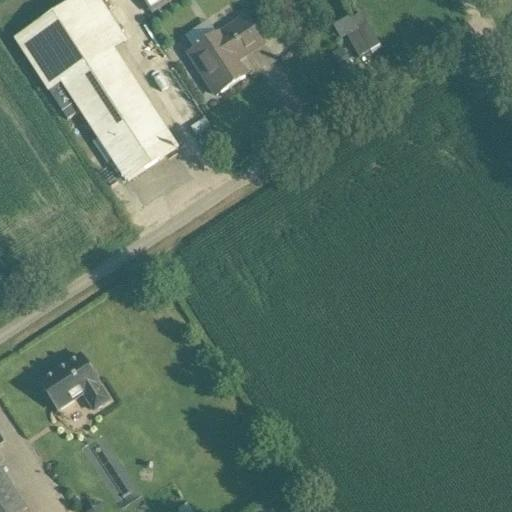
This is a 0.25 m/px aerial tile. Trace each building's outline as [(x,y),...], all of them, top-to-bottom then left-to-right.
[(113,50),(126,42),(99,0),(77,0),(15,40),(68,121),(82,113),(127,183),(178,151),(113,50)] [(142,0),(152,14),(173,0),(142,0)] [(358,32),(347,38),(359,59),(380,47),(362,15),(352,21),(358,32)] [(235,63),(264,44),(247,17),(189,55),(217,97),(245,78),(235,63)] [(40,384),(58,413),(84,396),(95,412),(110,402),(99,386),(100,385),(81,357),(40,384)] [(0,511),(25,511),(27,511),(0,469),(0,511)]
